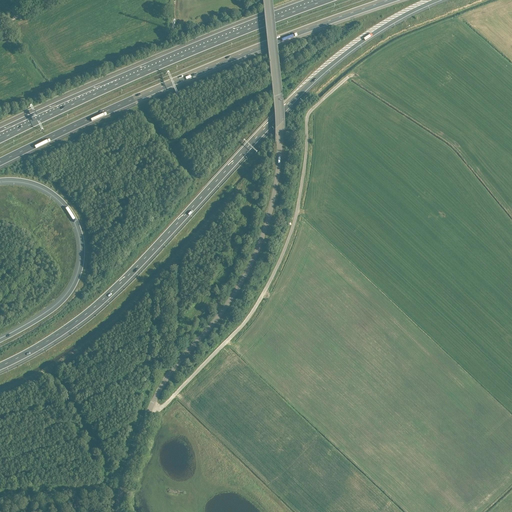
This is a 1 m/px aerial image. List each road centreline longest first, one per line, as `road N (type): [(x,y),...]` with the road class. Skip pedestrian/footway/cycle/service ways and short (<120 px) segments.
road 1 (motorway): [(0,365),(68,327),(120,283),(318,74),(390,22),(438,0)]
road 2 (unclassified): [(149,409),(234,293),(272,204),(279,137),(267,0)]
road 3 (motorway): [(0,162),(166,84),(389,0)]
road 4 (unclassified): [(149,409),(179,390),(256,305),(295,217),(308,113),(347,77)]
road 5 (motorway): [(326,0),(0,139)]
road 6 (motorway): [(0,180),(44,188),(69,213),(81,242),(68,293),(0,340)]
